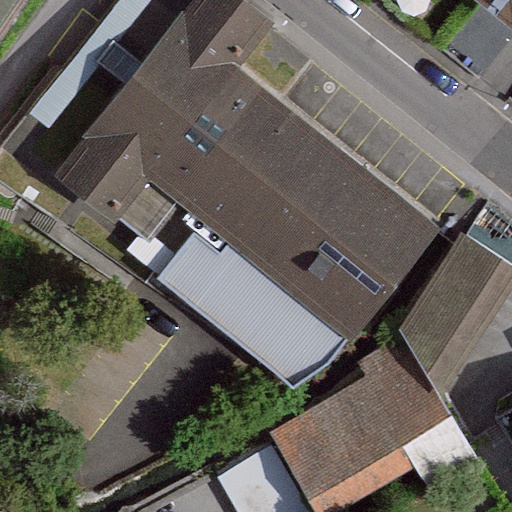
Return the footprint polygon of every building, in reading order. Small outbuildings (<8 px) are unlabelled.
[(0,0),(0,51),(33,0),(0,0)] [(238,0),(198,0),(55,182),(149,256),(186,210),(248,259),(205,313),(300,388),(349,343),(443,223),(245,68),(276,29),(238,0)] [(446,404),(511,297),(511,269),(470,243),(408,344),(446,404)] [(433,497),(485,465),(446,404),(408,344),(368,388),(283,451),(315,507),(404,452),(433,497)] [(228,480),(247,511),(301,511),(268,456),(228,480)]
